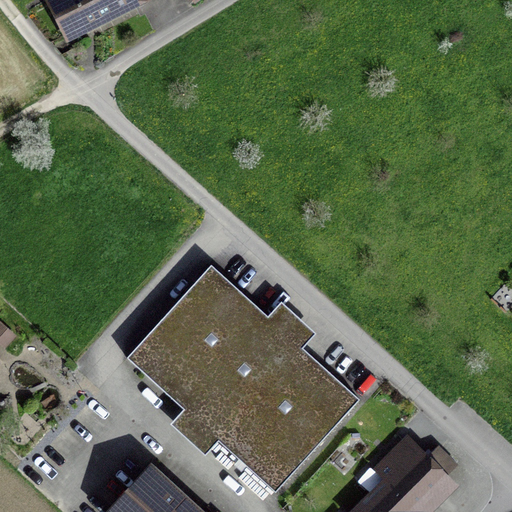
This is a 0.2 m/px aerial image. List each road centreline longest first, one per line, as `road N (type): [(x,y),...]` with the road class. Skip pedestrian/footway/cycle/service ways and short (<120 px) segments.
road 1 (residential): [(511,478),(228,224)]
road 2 (track): [(228,224),(81,85),(11,0)]
road 3 (track): [(224,0),(0,135)]
